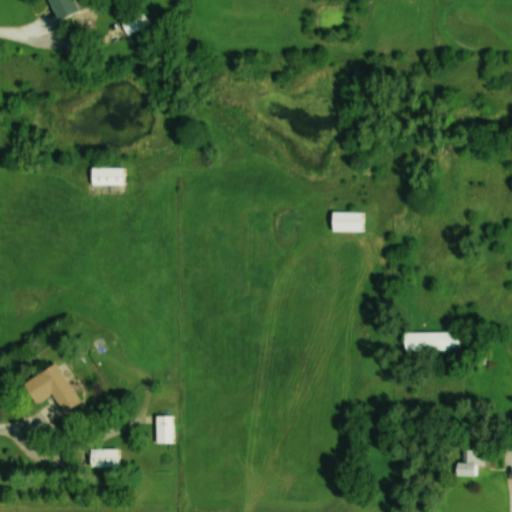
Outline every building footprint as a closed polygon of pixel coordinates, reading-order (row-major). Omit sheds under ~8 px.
[(46,0),(57,20),(81,8),(76,0),(46,0)] [(148,24),(140,8),(118,20),(126,35),(148,24)] [(90,185),(123,185),(123,167),(90,167),(90,185)] [(330,212),(330,232),(361,232),(361,212),(330,212)] [(458,351),(458,332),(404,332),(404,351),(458,351)] [(51,393),(62,412),(79,401),(55,362),(22,382),(35,403),(51,393)] [(154,443),(171,443),(171,415),(154,415),(154,443)] [(116,466),(116,449),(90,449),(90,467),(116,466)] [(475,477),(475,465),(483,465),(483,450),(462,450),(462,462),(456,462),(456,477),(475,477)]
